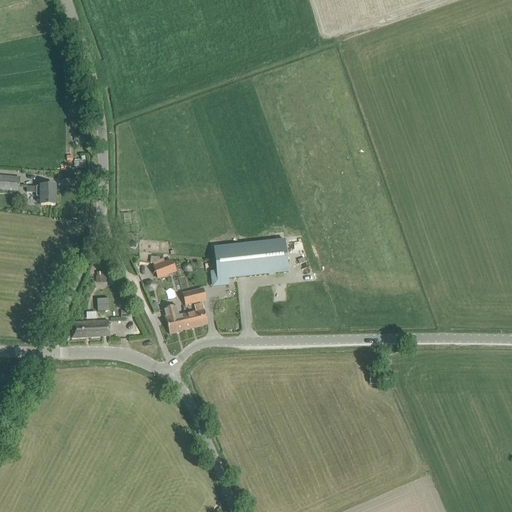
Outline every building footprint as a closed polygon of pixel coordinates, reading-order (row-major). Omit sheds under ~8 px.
[(0,175),(0,190),(18,192),(19,178),(0,175)] [(40,206),(55,206),(55,186),(40,186),(40,187),(36,187),(36,197),(40,197),(40,206)] [(217,281),(288,273),(284,240),(214,248),(217,281)] [(171,261),(154,268),(158,279),(175,272),(171,261)] [(95,275),(96,283),(106,282),(106,271),(96,271),(97,275),(95,275)] [(205,300),(202,290),(183,295),(185,305),(205,300)] [(196,312),(181,316),(184,330),(207,324),(202,305),(195,307),(196,312)] [(169,334),(184,330),(181,316),(178,317),(176,307),(164,310),(166,319),(165,319),(169,334)] [(72,338),(88,338),(110,336),(108,322),(71,324),(72,338)] [(380,384),(379,376),(369,377),(370,385),(380,384)]
